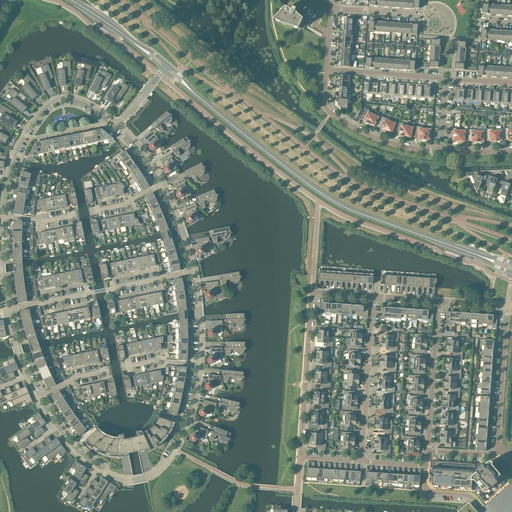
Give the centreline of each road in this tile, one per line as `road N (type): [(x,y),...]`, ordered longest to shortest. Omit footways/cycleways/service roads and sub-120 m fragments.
road 1 (tertiary): [(481,256),(334,202),(196,95)]
road 2 (residential): [(361,461),(373,295)]
road 3 (residential): [(4,178),(23,133),(51,100),(80,98),(117,124)]
road 4 (residential): [(299,457),(312,292)]
road 5 (residential): [(438,301),(427,451)]
road 6 (residential): [(133,480),(157,472),(175,449),(193,412),(199,365)]
road 7 (residential): [(507,306),(498,445)]
road 8 (residential): [(445,82),(326,69)]
